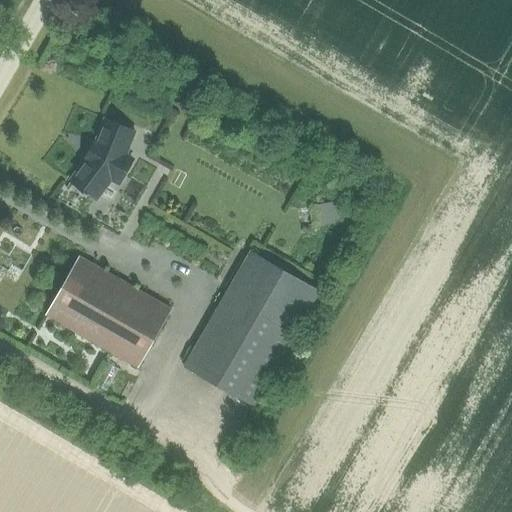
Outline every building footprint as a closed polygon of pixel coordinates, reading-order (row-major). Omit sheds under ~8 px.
[(70,181),(83,191),(82,193),(86,196),(88,194),(95,200),(111,178),(119,183),(133,160),(124,155),(134,130),(106,119),(95,145),(93,144),(85,158),(87,159),(70,181)] [(315,203),(317,219),(335,217),(333,201),(315,203)] [(319,290),(249,249),(182,367),(252,407),(319,290)] [(46,316),(139,366),(170,308),(78,258),(46,316)] [(37,335),(66,353),(72,343),(43,326),(37,335)] [(154,406),(177,429),(206,401),(192,387),(178,402),(167,392),(154,406)]
